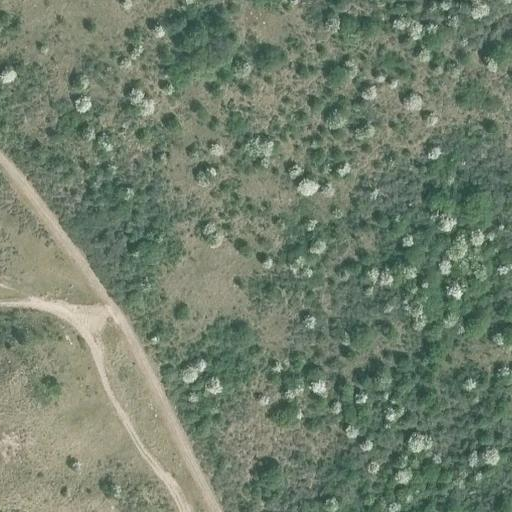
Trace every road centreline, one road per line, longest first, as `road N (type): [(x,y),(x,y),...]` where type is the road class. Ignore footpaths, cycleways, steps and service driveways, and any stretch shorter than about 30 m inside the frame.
road 1 (unknown): [(76,319),(98,379),(179,511)]
road 2 (unknown): [(0,298),(126,333)]
